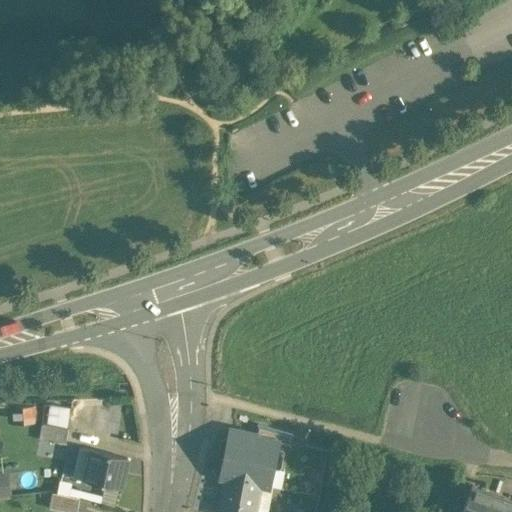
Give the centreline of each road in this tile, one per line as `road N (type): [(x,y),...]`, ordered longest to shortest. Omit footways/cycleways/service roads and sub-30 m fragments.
road 1 (tertiary): [(160,294),(329,231),(511,147)]
road 2 (residential): [(163,511),(177,385),(160,294)]
road 3 (tertiary): [(0,338),(160,294)]
